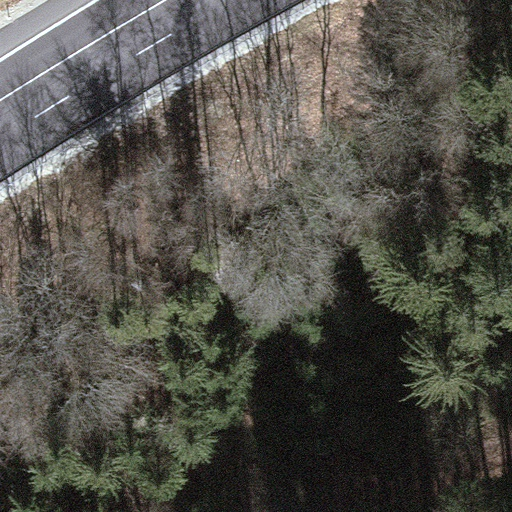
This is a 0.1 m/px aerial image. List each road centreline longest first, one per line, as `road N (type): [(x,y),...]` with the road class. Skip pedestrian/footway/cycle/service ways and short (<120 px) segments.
road 1 (track): [(256,511),(450,407),(511,394)]
road 2 (primary): [(204,0),(0,122)]
